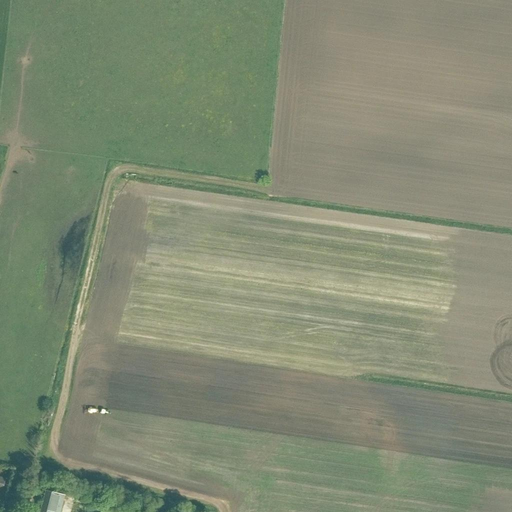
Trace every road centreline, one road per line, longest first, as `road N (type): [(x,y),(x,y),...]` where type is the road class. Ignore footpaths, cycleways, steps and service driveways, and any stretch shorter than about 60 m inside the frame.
road 1 (track): [(29,511),(68,382),(112,179),(121,168),(274,192)]
road 2 (track): [(221,511),(217,496),(44,457)]
